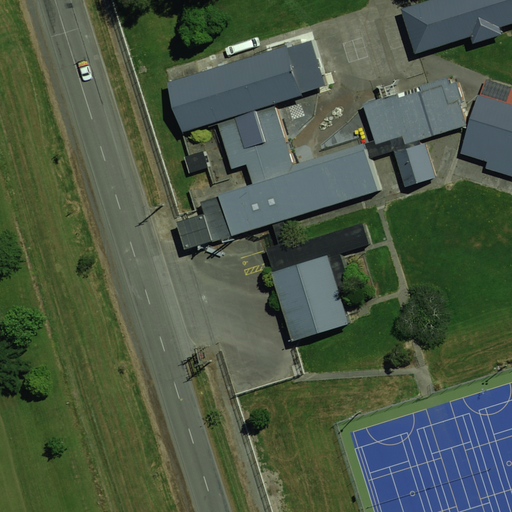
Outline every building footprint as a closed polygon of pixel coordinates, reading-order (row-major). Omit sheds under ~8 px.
[(511,0),(416,0),(390,8),(404,56),(511,24),(511,0)] [(293,37),(153,78),(168,131),(200,122),(217,180),(186,190),(202,244),(363,197),(347,144),(262,169),(245,110),(309,91),(293,37)] [(435,83),(352,107),(365,153),(449,128),(435,83)] [(511,107),(462,91),(438,164),(511,188),(511,107)] [(317,257),(260,274),(281,343),(338,326),(317,257)]
